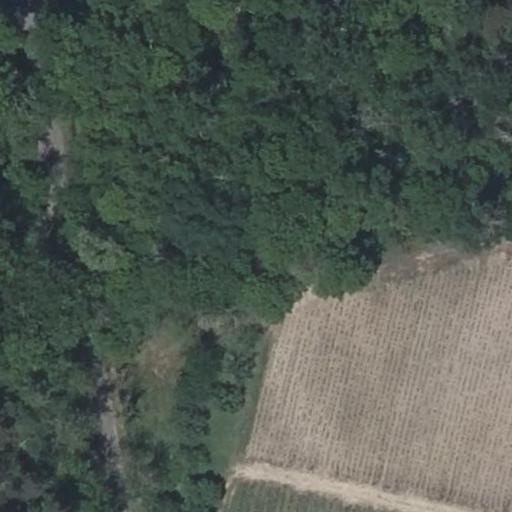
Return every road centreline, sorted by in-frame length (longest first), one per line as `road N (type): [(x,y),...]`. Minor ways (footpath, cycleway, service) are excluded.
road 1 (unclassified): [(113,511),(19,0)]
road 2 (track): [(234,458),(285,291),(511,252)]
road 3 (track): [(234,458),(465,511)]
